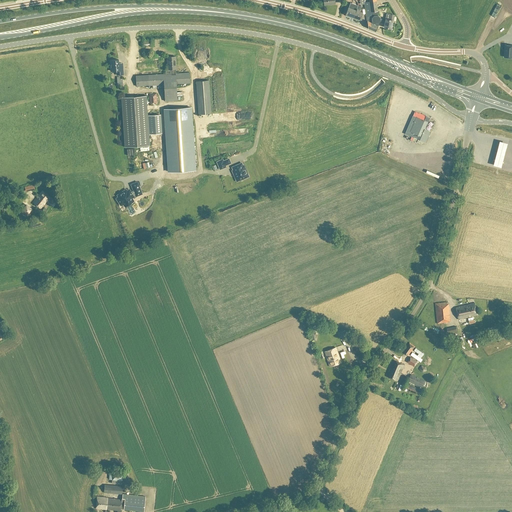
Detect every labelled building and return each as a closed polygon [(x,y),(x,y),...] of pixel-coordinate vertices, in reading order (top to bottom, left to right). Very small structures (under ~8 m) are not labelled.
[(376,1),(365,3),(368,28),(375,31),(379,24),(379,23),(381,21),(380,18),(378,15),(376,1)] [(358,6),(356,5),(350,3),(348,8),(345,15),(346,15),(347,16),(349,17),(351,17),(354,18),(358,6)] [(361,7),(358,6),(354,18),(361,20),(363,16),(361,16),(362,13),(359,12),(361,7)] [(384,27),(391,29),(393,21),(394,15),(389,14),(388,19),(386,19),(384,27)] [(177,96),(182,96),(182,92),(177,92),(176,84),(190,83),(190,73),(175,74),(175,69),(176,69),(175,56),(167,57),(168,70),(166,70),(166,74),(136,76),(136,87),(164,85),(165,101),(177,101),(177,96)] [(118,60),(110,60),(110,71),(116,71),(116,75),(123,75),(122,64),(118,64),(118,60)] [(511,71),(511,60),(502,60),(502,71),(511,71)] [(208,80),(196,81),(198,114),(211,113),(208,80)] [(155,103),(155,104),(158,104),(157,94),(149,94),(150,105),(152,104),(152,103),(155,103)] [(124,147),(149,146),(146,96),(121,97),(124,147)] [(164,109),(169,172),(195,170),(191,107),(164,109)] [(405,134),(412,137),(426,143),(431,132),(425,129),(430,119),(426,117),(425,120),(416,117),(413,115),(405,134)] [(508,143),(500,141),(493,165),(501,167),(507,148),(508,143)] [(229,158),(223,161),(222,160),(217,162),(220,169),(226,167),(225,166),(231,163),(229,158)] [(244,168),(241,163),(232,167),(236,177),(235,177),(236,180),(238,181),(241,179),(241,178),(247,176),(245,172),(246,172),(245,168),(244,168)] [(127,191),(126,190),(118,195),(119,197),(116,199),(121,205),(123,204),(125,207),(130,203),(133,201),(132,198),(134,197),(133,196),(135,194),(136,196),(141,194),(139,186),(133,189),(133,190),(131,191),(129,189),(127,191)] [(50,201),(48,199),(50,197),(42,191),(33,203),(40,209),(46,202),(53,208),(57,202),(53,198),(50,201)] [(21,209),(29,215),(32,211),(25,204),(21,209)] [(446,302),(435,304),(437,324),(448,322),(446,302)] [(456,307),(458,319),(477,315),(475,303),(456,307)] [(448,335),(457,333),(456,327),(446,329),(448,335)] [(348,338),(345,330),(343,331),(342,329),(337,331),(338,334),(339,333),(342,341),(348,338)] [(0,335),(3,340),(10,336),(6,330),(0,333),(0,335)] [(402,352),(408,356),(415,347),(409,343),(402,352)] [(325,351),(330,366),(341,363),(336,348),(325,351)] [(424,354),(416,348),(414,351),(419,354),(417,356),(412,352),(410,355),(421,362),(423,359),(421,358),(422,356),(423,356),(424,354)] [(415,367),(418,361),(410,357),(407,362),(415,367)] [(405,365),(394,360),(387,377),(398,381),(405,365)] [(411,374),(408,381),(422,388),(425,381),(411,374)] [(407,383),(405,387),(419,394),(421,390),(407,383)] [(113,469),(112,472),(109,472),(109,480),(112,480),(112,483),(122,484),(123,470),(113,469)] [(104,485),(104,493),(122,494),(123,486),(104,485)] [(117,511),(121,511),(120,511),(121,509),(143,511),(145,497),(123,494),(122,499),(121,499),(121,500),(97,497),(96,508),(117,511)]
